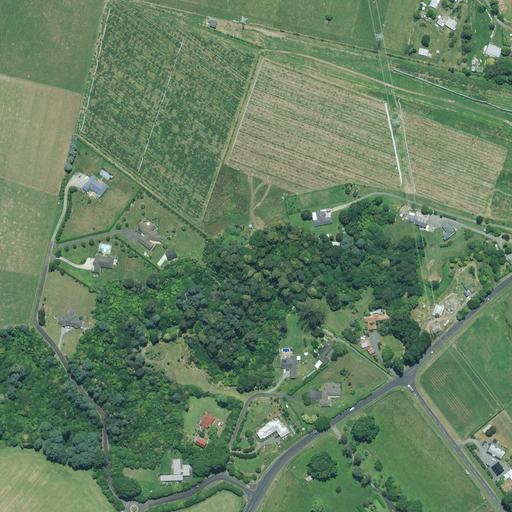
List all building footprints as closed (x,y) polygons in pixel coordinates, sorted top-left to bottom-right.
[(440,0),(433,0),(430,6),(436,9),(440,0)] [(458,23),(450,18),(445,25),(455,31),(456,29),(455,28),(458,23)] [(503,49),(490,44),(486,54),(498,59),(503,49)] [(87,192),(89,189),(94,192),(95,191),(102,197),(109,187),(104,183),(102,185),(97,181),(98,179),(93,175),(83,189),(87,192)] [(321,213),(321,211),(316,212),(318,220),(314,220),(315,227),(333,223),(332,217),(326,218),(325,212),(321,213)] [(416,225),(426,228),(428,220),(415,216),(416,214),(410,212),(408,217),(406,217),(405,220),(417,223),(416,225)] [(142,236),(138,241),(151,251),(155,245),(150,241),(151,240),(152,240),(162,241),(162,235),(158,235),(158,233),(155,233),(153,231),(156,227),(152,224),(149,229),(148,228),(146,223),(140,225),(144,234),(145,235),(144,237),(142,236)] [(455,233),(448,223),(443,227),(447,233),(443,236),(444,238),(443,238),(445,241),(451,237),(450,237),(455,233)] [(101,256),(97,255),(96,261),(94,260),(93,268),(94,268),(94,273),(100,274),(101,267),(113,269),(115,257),(108,256),(107,259),(101,258),(101,256)] [(469,282),(468,280),(462,283),(467,291),(469,290),(472,294),(479,289),(473,279),(469,282)] [(441,307),(436,305),(432,315),(441,318),(445,306),(442,305),(441,307)] [(74,328),(79,329),(79,328),(82,328),(83,320),(76,319),(77,316),(74,316),(75,311),(70,310),(69,314),(68,314),(67,315),(64,314),(63,317),(60,317),(58,324),(62,325),(62,326),(66,327),(66,326),(75,327),(74,328)] [(365,322),(367,322),(368,325),(372,324),(371,322),(391,319),(390,312),(364,316),(365,322)] [(328,342),(325,340),(322,343),(325,346),(319,352),(321,354),(318,358),(326,365),(330,360),(326,356),(332,349),(331,348),(335,344),(330,339),(328,342)] [(375,352),(371,346),(367,349),(371,355),(375,352)] [(301,356),(291,356),(291,358),(287,358),(287,360),(282,359),(282,369),(286,369),(286,370),(290,370),(290,378),(296,379),(297,360),(301,360),(301,356)] [(341,383),(326,383),(326,391),(322,391),(322,399),(321,399),(321,407),(331,407),(331,400),(329,400),(329,395),(341,396),(341,383)] [(202,426),(201,428),(204,429),(205,427),(208,429),(209,427),(210,428),(216,418),(206,413),(200,425),(202,426)] [(281,422),(279,420),(276,422),(275,420),(271,423),(271,422),(266,425),(267,426),(259,431),(260,432),(257,434),(261,440),(264,438),(265,438),(277,431),(282,438),(290,433),(286,427),(283,429),(280,423),(281,422)] [(207,442),(199,438),(196,443),(204,448),(207,442)] [(505,453),(492,445),(488,451),(502,459),(505,453)] [(181,470),(181,460),(174,460),(174,474),(181,474),(181,473),(184,473),(184,476),(190,476),(190,466),(184,466),(184,470),(181,470)] [(502,466),(498,462),(492,467),(496,473),(500,470),(499,468),(502,466)] [(310,474),(305,479),(309,483),(314,478),(310,474)]
